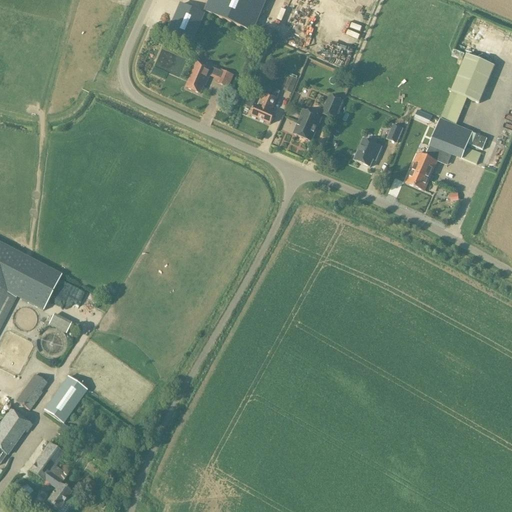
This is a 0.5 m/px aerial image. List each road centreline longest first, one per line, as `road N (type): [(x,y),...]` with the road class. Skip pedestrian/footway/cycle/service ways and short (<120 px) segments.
road 1 (unclassified): [(132,511),(170,414),(300,172)]
road 2 (unclassified): [(300,172),(134,94),(126,58),(152,0)]
road 3 (unclassified): [(511,271),(300,172)]
